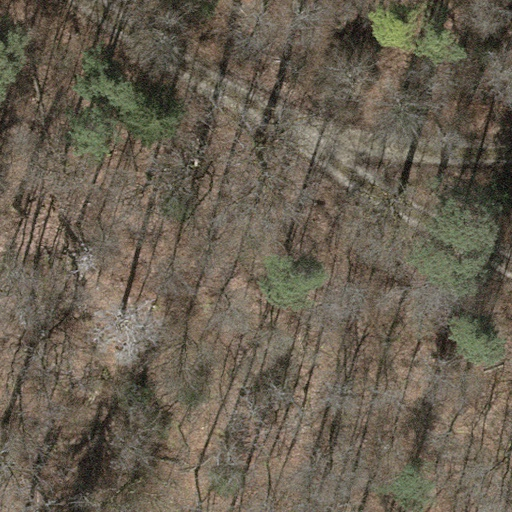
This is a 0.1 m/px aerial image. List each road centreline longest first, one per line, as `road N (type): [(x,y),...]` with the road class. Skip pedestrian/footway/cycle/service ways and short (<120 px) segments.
road 1 (track): [(110,0),(511,264)]
road 2 (track): [(511,139),(294,117)]
